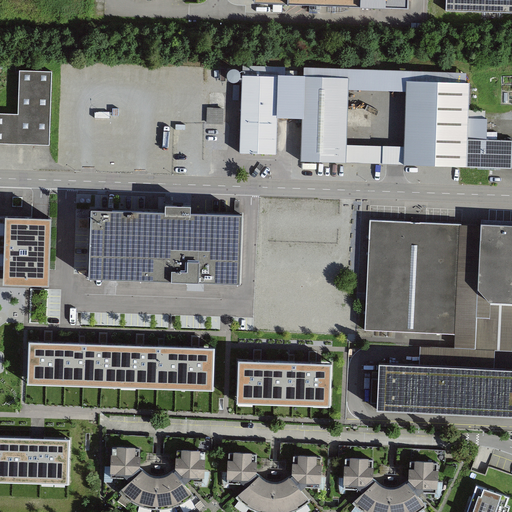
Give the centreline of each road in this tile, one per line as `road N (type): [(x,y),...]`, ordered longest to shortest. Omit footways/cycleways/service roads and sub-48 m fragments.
road 1 (residential): [(0,180),(511,198)]
road 2 (residential): [(511,447),(104,413)]
road 3 (unknown): [(246,188),(235,298),(26,298),(0,305)]
